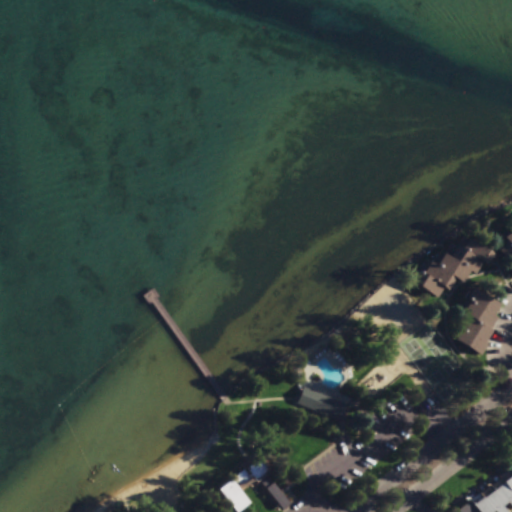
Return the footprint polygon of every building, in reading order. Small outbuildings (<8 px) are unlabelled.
[(511,272),(511,273),(495,251),(511,238),(511,272)] [(434,269),(442,257),(448,261),(455,250),(459,252),(467,241),(484,252),(477,264),(480,266),(473,278),(467,274),(460,286),(446,277),(438,290),(441,292),(435,301),(414,288),(428,265),(434,269)] [(495,321),(488,333),(490,335),(483,346),(485,348),(479,359),(453,342),(473,310),(463,303),(471,291),(498,308),(491,318),(495,321)] [(302,391),(345,408),(339,424),(296,407),(302,391)] [(241,477),(245,474),(249,480),(263,469),(253,456),(235,469),(241,477)] [(258,461),(269,475),(254,486),(250,481),(243,487),(236,479),(258,461)] [(511,507),(505,511),(473,511),(467,503),(511,468),(511,507)] [(267,480),(288,507),(281,511),(279,511),(259,486),(267,480)] [(228,483),(247,506),(239,511),(230,511),(216,493),(228,483)]
